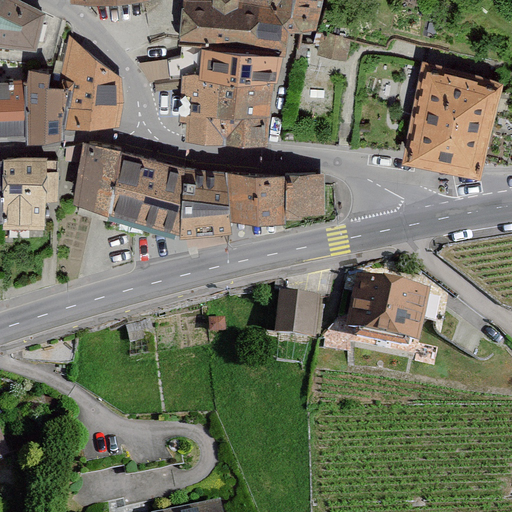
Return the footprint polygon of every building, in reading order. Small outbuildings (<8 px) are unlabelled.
[(0,0),(0,33),(37,40),(46,0),(0,0)] [(322,0),(185,0),(181,36),(289,51),(293,20),(304,21),(316,25),(322,0)] [(351,40),(321,34),(318,55),(347,60),(351,40)] [(119,73),(74,46),(70,125),(117,125),(119,73)] [(278,54),(204,49),(199,74),(186,77),(183,120),(189,122),(189,131),(269,138),(274,84),(278,54)] [(54,60),(32,60),(33,121),(70,121),(69,73),(54,73),(54,60)] [(505,83),(423,67),(405,149),(487,166),(505,83)] [(24,70),(0,70),(0,126),(25,126),(24,70)] [(86,144),(75,207),(110,213),(121,152),(86,144)] [(185,171),(121,152),(110,213),(182,228),(185,171)] [(59,158),(2,158),(2,229),(45,229),(45,202),(60,202),(59,158)] [(182,233),(229,228),(228,222),(228,173),(185,171),(182,228),(182,233)] [(284,221),(285,176),(228,173),(228,222),(284,225),(284,221)] [(327,218),(324,179),(285,176),(284,221),(327,218)] [(437,282),(364,265),(350,323),(424,340),(437,282)] [(282,286),(279,329),(319,332),(323,289),(282,286)] [(226,330),(225,317),(210,317),(210,330),(226,330)] [(0,456),(10,452),(0,426),(0,456)] [(226,511),(222,495),(153,511),(226,511)]
